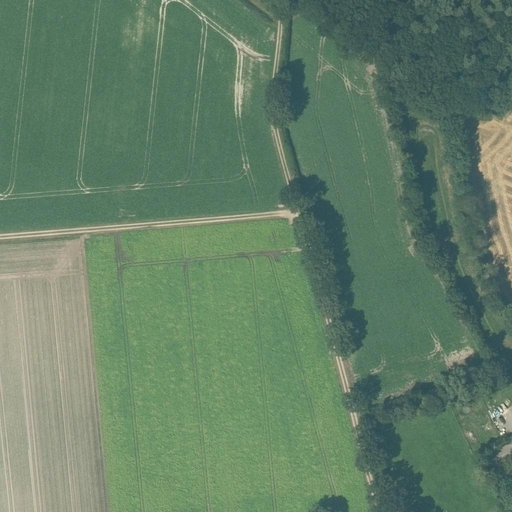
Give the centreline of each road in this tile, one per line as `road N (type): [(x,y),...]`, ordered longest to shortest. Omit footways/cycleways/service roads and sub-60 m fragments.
road 1 (track): [(385,511),(295,213),(277,121),(279,0)]
road 2 (track): [(0,233),(295,213)]
